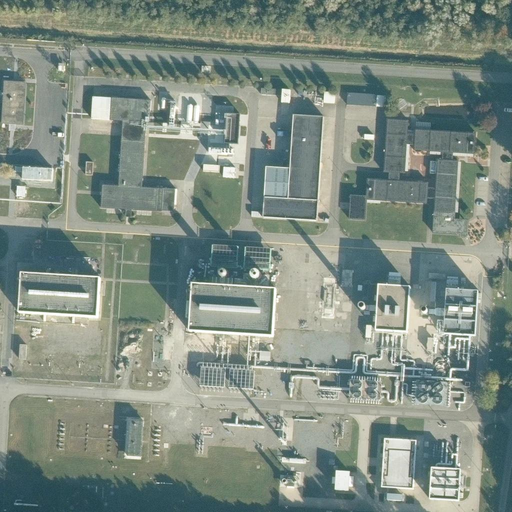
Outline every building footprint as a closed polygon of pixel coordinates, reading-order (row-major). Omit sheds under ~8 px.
[(29,84),(5,82),(2,126),(25,128),(29,84)] [(292,103),(292,88),(283,88),(283,103),(292,103)] [(376,106),(376,95),(350,95),(350,105),(376,106)] [(150,99),(94,96),(92,120),(128,122),(123,185),(106,184),(104,207),(174,212),(176,187),(144,185),(150,99)] [(177,125),(178,101),(170,100),(169,125),(177,125)] [(322,116),(295,115),(292,168),(268,167),(266,221),(316,223),(322,116)] [(240,116),(225,116),(223,145),(239,145),(240,116)] [(411,120),(389,119),(386,172),(408,173),(411,120)] [(478,133),(417,130),(416,152),(477,155),(478,133)] [(438,161),(436,234),(459,235),(462,162),(438,161)] [(225,166),(225,177),(236,177),(236,166),(225,166)] [(428,204),(429,183),(371,179),(369,199),(428,204)] [(366,197),(351,196),(350,219),(365,220),(366,197)] [(214,266),(239,266),(240,245),(214,245),(214,266)] [(248,265),(272,265),(272,248),(248,248),(248,265)] [(343,282),(355,282),(355,267),(343,267),(343,282)] [(99,283),(18,279),(16,321),(97,326),(99,283)] [(324,280),(323,318),(337,318),(338,280),(324,280)] [(409,288),(378,286),(376,335),(407,336),(409,288)] [(272,292),(193,288),(190,336),(270,340),(272,292)] [(477,294),(445,293),(443,339),(475,340),(477,294)] [(48,346),(48,351),(74,353),(75,344),(79,344),(80,329),(57,328),(56,346),(48,346)] [(92,332),(91,344),(86,344),(86,353),(101,353),(101,332),(92,332)] [(255,387),(256,370),(230,369),(230,370),(221,370),(221,376),(217,376),(218,370),(215,370),(215,378),(209,378),(209,368),(203,368),(203,385),(228,385),(228,387),(255,387)] [(444,393),(444,399),(449,399),(449,383),(439,383),(438,392),(444,393)] [(144,419),(128,419),(126,458),(142,459),(144,419)] [(417,442),(385,441),(383,487),(415,489),(417,442)] [(337,493),(351,493),(351,486),(354,486),(354,470),(337,470),(337,493)] [(460,474),(431,473),(430,501),(459,502),(460,474)]
